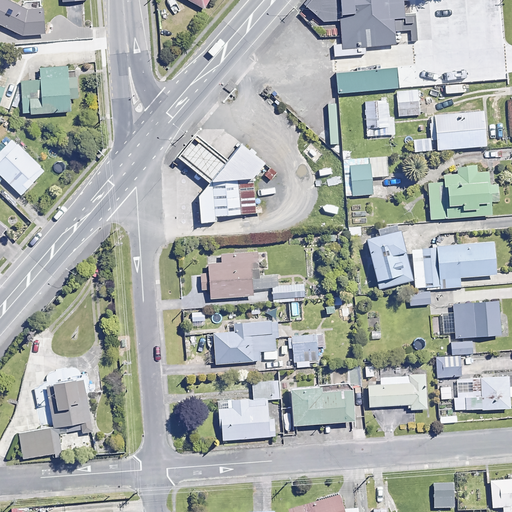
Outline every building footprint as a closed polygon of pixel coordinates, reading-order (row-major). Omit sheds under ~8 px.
[(30,13),(0,0),(0,23),(15,33),(22,37),(45,36),(44,12),(30,13)] [(206,0),(181,0),(201,10),(206,0)] [(309,0),(305,5),(324,22),(340,21),(341,35),(342,51),(364,49),(364,46),(397,43),(395,32),(416,30),(415,14),(403,15),(402,0),(403,0),(309,0)] [(398,87),(396,68),(336,73),(338,93),(398,87)] [(68,82),(68,71),(41,71),(41,83),(21,84),(22,115),(71,113),(70,98),(78,97),(78,82),(68,82)] [(390,139),(387,100),(363,102),(366,141),(390,139)] [(419,100),(397,101),(398,116),(420,114),(419,100)] [(484,145),(482,110),(430,114),(432,139),(417,140),(418,150),(484,145)] [(193,132),(174,155),(207,181),(197,192),(199,223),(217,221),(216,216),(261,211),(261,205),(256,205),(253,168),(261,158),(238,140),(224,157),(193,132)] [(39,168),(14,142),(0,154),(0,169),(18,188),(39,168)] [(372,194),(369,157),(344,159),(346,196),(372,194)] [(476,172),(475,165),(458,166),(458,173),(438,175),(438,181),(427,181),(430,219),(490,214),(489,200),(497,200),(496,183),(488,184),(487,171),(476,172)] [(0,238),(9,228),(0,220),(0,238)] [(360,226),(348,226),(348,236),(361,235),(360,226)] [(410,280),(397,228),(365,237),(378,288),(410,280)] [(421,251),(410,252),(413,278),(423,277),(424,289),(460,286),(459,277),(495,273),(492,241),(420,247),(421,251)] [(273,286),(277,285),(277,274),(258,275),(256,250),(219,252),(220,258),(207,259),(208,273),(200,273),(201,287),(209,287),(209,297),(253,294),(253,287),(273,286)] [(303,284),(277,285),(273,286),(273,298),(304,296),(303,284)] [(430,303),(429,291),(410,293),(411,305),(430,303)] [(499,333),(497,299),(453,303),(455,331),(455,337),(499,333)] [(355,304),(343,304),(344,315),(356,314),(355,304)] [(205,320),(204,311),(191,312),(192,321),(205,320)] [(278,337),(276,318),(224,322),(225,331),(212,331),(214,363),(260,359),(260,351),(276,349),(275,337),(278,337)] [(323,333),(293,334),(293,367),(303,367),(305,361),(317,364),(318,358),(318,347),(323,347),(323,333)] [(471,341),(452,341),(452,353),(471,353),(471,341)] [(383,344),(362,346),(363,358),(384,356),(383,344)] [(461,375),(459,355),(436,357),(437,377),(461,375)] [(375,377),(374,365),(365,366),(366,378),(375,377)] [(427,407),(424,373),(379,377),(380,383),(367,385),(368,406),(407,403),(407,409),(427,407)] [(511,385),(507,385),(506,375),(456,378),(457,397),(454,397),(455,410),(508,406),(508,397),(511,396),(511,385)] [(81,430),(90,428),(82,376),(46,382),(53,427),(18,433),(23,457),(54,452),(55,456),(61,455),(57,430),(81,426),(81,430)] [(268,420),(267,400),(279,399),(277,379),(253,381),(254,398),(231,400),(231,407),(220,408),(222,439),(275,435),(274,420),(268,420)] [(319,390),(319,385),(290,388),(292,423),(352,419),(350,388),(319,390)] [(450,386),(440,387),(440,399),(451,398),(450,386)] [(511,511),(511,478),(489,480),(491,508),(502,507),(502,511),(511,511)] [(452,482),(432,483),(433,508),(453,507),(452,482)] [(355,511),(355,506),(342,509),(340,499),(286,510),(285,511),(355,511)]
